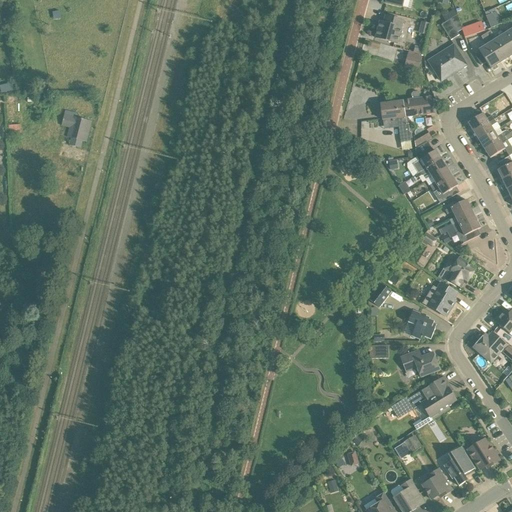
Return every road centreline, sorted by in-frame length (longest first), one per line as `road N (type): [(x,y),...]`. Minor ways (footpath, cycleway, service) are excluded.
road 1 (residential): [(15,511),(141,0)]
road 2 (residential): [(511,245),(449,124),(511,78)]
road 3 (residential): [(511,437),(455,344),(511,270)]
road 4 (residential): [(327,148),(364,0)]
